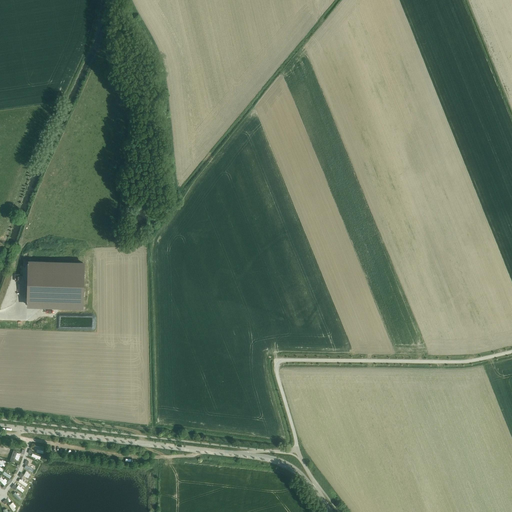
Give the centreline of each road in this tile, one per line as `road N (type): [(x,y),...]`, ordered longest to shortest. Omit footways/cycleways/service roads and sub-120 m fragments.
road 1 (unclassified): [(511,353),(443,363),(280,361),(296,456)]
road 2 (tertiary): [(0,426),(197,450)]
road 3 (track): [(30,439),(157,458)]
